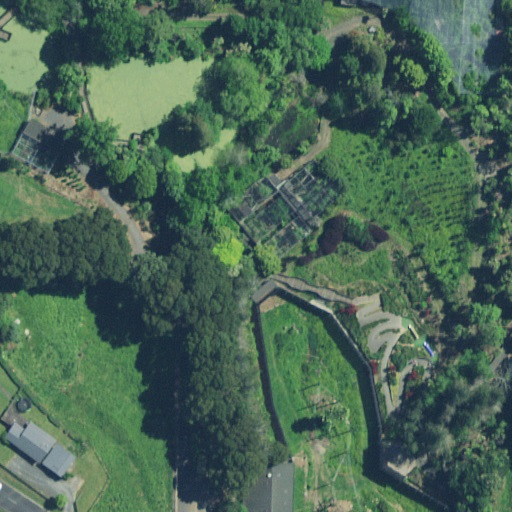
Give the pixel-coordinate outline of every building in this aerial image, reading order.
[(67,136),(30,117),(23,132),(60,151),(67,136)] [(250,295),(257,304),(279,286),(272,277),(250,295)] [(40,464),(56,441),(29,423),(24,431),(14,423),(3,439),(40,464)] [(56,441),(40,464),(60,478),(76,455),(56,441)] [(291,511),(292,462),(243,462),(242,510),(235,510),(235,511),(291,511)]
